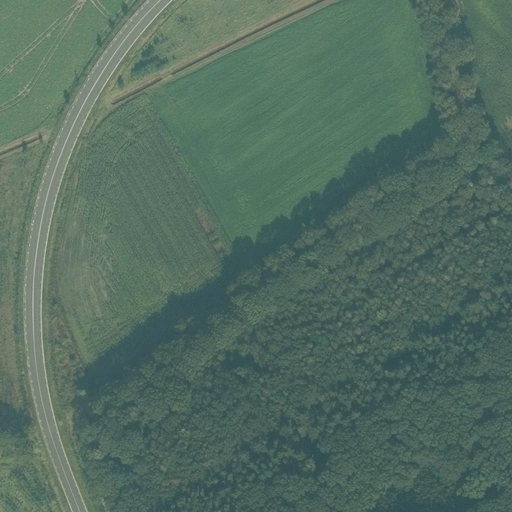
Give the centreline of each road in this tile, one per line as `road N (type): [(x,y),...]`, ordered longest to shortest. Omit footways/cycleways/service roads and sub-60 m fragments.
road 1 (track): [(433,0),(473,147),(78,409),(72,426),(107,511)]
road 2 (secondary): [(79,511),(41,398),(34,261),(54,166),(76,113),(159,0)]
